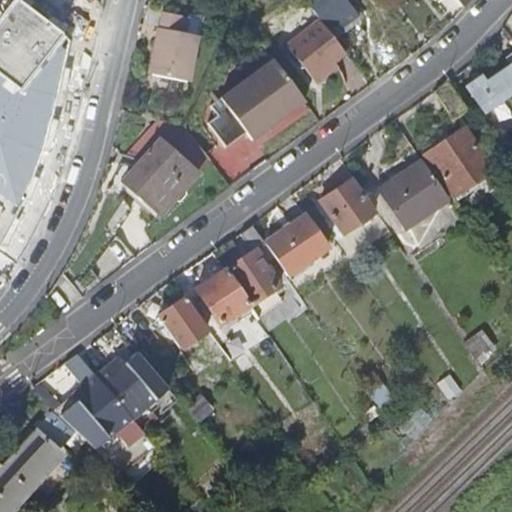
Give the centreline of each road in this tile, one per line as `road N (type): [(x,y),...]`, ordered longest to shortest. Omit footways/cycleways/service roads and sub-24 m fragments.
road 1 (residential): [(499,0),(443,56),(0,385)]
road 2 (residential): [(0,325),(39,273),(87,165),(126,0)]
